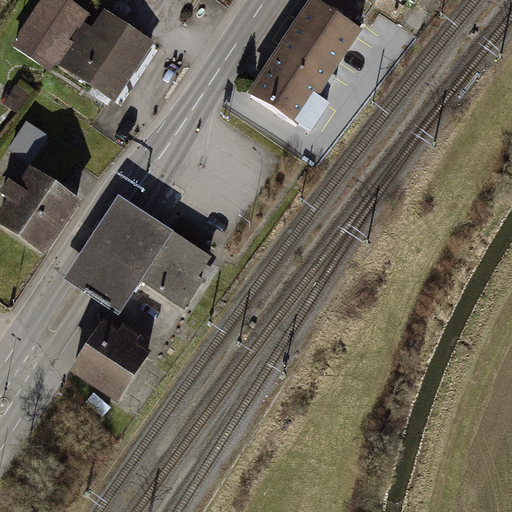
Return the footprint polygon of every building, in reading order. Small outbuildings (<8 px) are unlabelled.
[(98,14),(77,0),(45,0),(14,47),(56,76),(65,63),(98,14)] [(65,63),(120,100),(162,38),(107,1),(98,14),(65,63)] [(315,4),(252,97),(301,131),(309,119),(327,130),(346,101),(329,90),(365,37),(315,4)] [(57,137),(36,123),(19,149),(40,163),(42,160),(57,137)] [(1,221),(57,258),(98,197),(42,160),(40,163),(1,221)] [(134,191),(78,273),(102,288),(139,315),(158,287),(198,314),(235,259),(155,205),(134,191)] [(165,357),(114,322),(82,368),(134,403),(165,357)]
